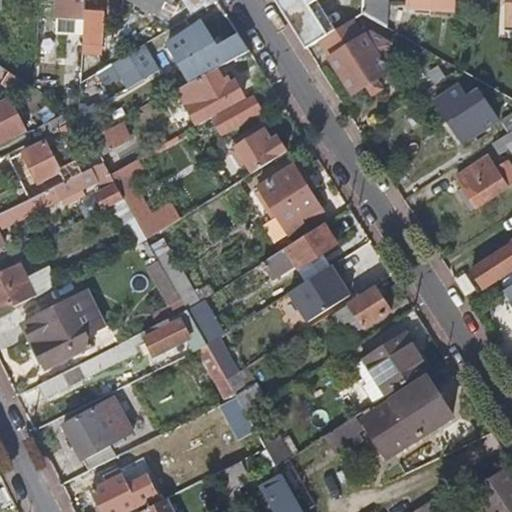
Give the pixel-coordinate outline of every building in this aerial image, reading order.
[(84,0),(66,0),(66,14),(83,15),(84,12),(84,10),(84,0)] [(129,0),(156,17),(158,13),(166,0),(180,0),(183,1),(192,18),(218,2),(216,0),(129,0)] [(178,6),(166,0),(158,13),(171,20),(178,6)] [(276,0),(308,48),(320,41),(329,35),(310,5),(317,0),(276,0)] [(364,0),(364,13),(386,26),(387,0),(364,0)] [(453,0),(412,0),(412,10),(453,13),(453,0)] [(104,11),(84,10),(84,12),(83,15),(83,26),(82,45),(103,45),(104,11)] [(364,36),(354,19),(329,35),(320,41),(355,94),(367,87),(374,97),(385,90),(378,79),(389,72),(366,36),(364,36)] [(250,52),(240,36),(216,49),(201,25),(186,35),(193,48),(196,53),(191,56),(204,77),(220,69),(250,52)] [(193,48),(186,35),(178,40),(185,53),(193,48)] [(0,67),(0,82),(19,95),(32,89),(0,67)] [(204,77),(194,82),(214,115),(244,98),(234,83),(229,86),(220,69),(204,77)] [(441,79),(435,69),(425,75),(432,85),(441,79)] [(89,81),(80,87),(79,114),(99,100),(89,81)] [(501,124),(482,92),(468,100),(461,88),(436,104),(462,147),(501,124)] [(260,115),(251,98),(213,120),(222,136),(260,115)] [(0,143),(24,132),(8,104),(0,108),(0,143)] [(78,120),(89,139),(100,133),(114,126),(103,106),(78,120)] [(61,129),(69,125),(63,117),(38,130),(43,138),(61,129)] [(69,125),(61,129),(71,149),(89,139),(78,120),(69,125)] [(94,147),(101,160),(118,150),(128,145),(118,129),(102,138),(100,133),(89,139),(94,147)] [(271,142),(265,132),(255,138),(254,136),(235,146),(236,147),(247,165),(253,175),(287,154),(277,139),(271,142)] [(511,133),(511,134),(496,144),(503,154),(511,149),(511,133)] [(46,190),(48,193),(82,176),(76,163),(60,171),(46,143),(21,156),(40,193),(46,190)] [(101,160),(94,147),(74,158),(76,163),(82,176),(104,165),(101,160)] [(247,165),(236,147),(230,151),(241,169),(247,165)] [(127,168),(118,150),(101,160),(104,165),(111,177),(122,170),(127,168)] [(511,184),(511,168),(507,160),(493,169),(488,160),(458,177),(464,189),(457,193),(468,212),(511,184)] [(111,177),(125,202),(135,220),(146,239),(172,223),(181,218),(172,204),(153,215),(132,179),(146,172),(139,161),(127,168),(122,170),(111,177)] [(48,193),(0,216),(0,251),(7,248),(0,233),(97,184),(103,195),(96,199),(104,212),(112,208),(125,202),(111,177),(104,165),(82,176),(48,193)] [(325,220),(293,168),(259,189),(292,242),(325,220)] [(125,202),(112,208),(122,228),(135,220),(125,202)] [(122,228),(133,250),(143,245),(148,243),(146,239),(135,220),(122,228)] [(338,245),(325,225),(263,265),(272,280),(295,265),(298,270),(338,245)] [(165,239),(151,247),(155,255),(159,262),(159,263),(170,256),(199,306),(205,302),(217,295),(210,284),(196,291),(172,250),(165,239)] [(151,247),(148,243),(143,245),(150,258),(155,255),(151,247)] [(511,271),(511,244),(473,270),(485,289),(511,271)] [(159,263),(188,314),(199,306),(170,256),(159,263)] [(161,327),(188,314),(159,263),(159,262),(149,268),(170,304),(154,314),(161,327)] [(345,277),(337,264),(290,294),(308,324),(350,296),(340,280),(345,277)] [(0,311),(11,306),(13,310),(47,293),(40,280),(27,286),(18,269),(0,277),(0,311)] [(40,280),(47,293),(57,288),(51,275),(40,280)] [(465,275),(456,280),(466,296),(475,291),(465,275)] [(391,312),(378,290),(336,317),(343,327),(350,323),(359,317),(366,329),(367,329),(391,312)] [(102,331),(84,296),(25,326),(26,335),(44,370),(90,348),(86,339),(102,331)] [(199,333),(207,348),(217,365),(220,370),(227,383),(237,376),(230,364),(209,328),(207,323),(215,318),(205,302),(199,306),(188,314),(199,333)] [(187,343),(194,354),(207,348),(199,333),(188,314),(161,327),(80,367),(87,380),(121,364),(118,358),(146,343),(155,359),(187,343)] [(366,329),(359,317),(350,323),(357,335),(366,329)] [(377,407),(389,398),(430,372),(406,337),(367,362),(357,368),(369,386),(365,388),(377,407)] [(209,370),(228,405),(237,400),(236,398),(227,383),(220,370),(217,365),(209,370)] [(66,390),(87,380),(80,367),(60,377),(66,390)] [(237,376),(227,383),(236,398),(255,387),(245,371),(237,376)] [(60,377),(36,389),(43,401),(66,390),(60,377)] [(452,418),(428,381),(396,401),(363,422),(386,460),(408,447),(452,418)] [(245,414),(247,418),(266,406),(255,387),(236,398),(237,400),(245,414)] [(339,403),(332,392),(307,409),(313,420),(339,403)] [(228,405),(227,405),(234,419),(240,432),(252,426),(247,418),(245,414),(237,400),(228,405)] [(68,426),(92,473),(119,460),(114,449),(135,439),(116,402),(68,426)] [(366,431),(358,419),(326,439),(338,459),(365,441),(361,434),(366,431)] [(267,453),(277,471),(292,461),(302,454),(291,435),(283,440),(282,439),(264,448),(267,453)] [(254,484),(244,464),(221,475),(230,495),(254,484)] [(104,511),(140,511),(123,478),(119,469),(105,477),(110,485),(94,493),(104,511)] [(300,511),(277,471),(257,483),(272,511),(300,511)] [(472,510),(473,511),(511,511),(511,486),(504,473),(476,491),(483,503),(472,510)] [(431,511),(442,506),(437,499),(417,511),(431,511)] [(173,511),(169,501),(147,511),(173,511)]
